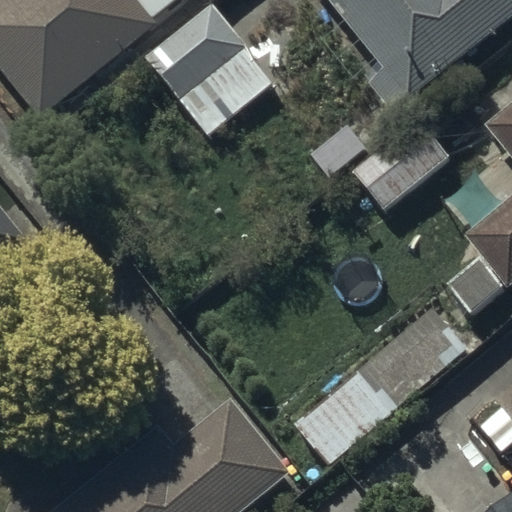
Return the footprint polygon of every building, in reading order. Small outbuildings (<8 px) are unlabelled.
[(6,0),(0,5),(0,72),(43,126),(160,31),(156,25),(187,0),(6,0)] [(511,0),(324,0),(385,76),(369,89),(394,120),(511,26),(511,0)] [(204,17),(196,7),(147,46),(156,57),(148,64),(210,141),(277,87),(214,9),(204,17)] [(511,114),(488,134),(511,162),(511,203),(466,242),(484,264),(450,292),(473,320),(506,292),(510,298),(511,296),(511,114)] [(452,163),(421,125),(354,178),(385,217),(452,163)] [(0,270),(29,247),(0,211),(0,270)] [(404,331),(409,337),(296,431),(330,472),(470,357),(431,309),(404,331)] [(175,453),(159,434),(62,511),(253,511),(294,480),(233,405),(175,453)] [(511,511),(511,501),(498,511),(511,511)]
